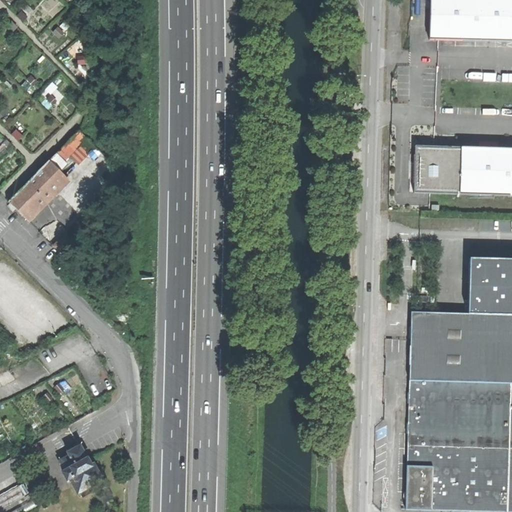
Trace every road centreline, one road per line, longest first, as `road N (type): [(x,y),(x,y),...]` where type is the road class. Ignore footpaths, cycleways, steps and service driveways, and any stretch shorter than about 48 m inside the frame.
road 1 (secondary): [(360,511),(374,0)]
road 2 (track): [(253,0),(240,511)]
road 3 (trunk): [(203,511),(211,0)]
road 4 (trunk): [(181,0),(173,511)]
road 5 (unclassified): [(0,228),(106,331),(129,366),(133,511)]
